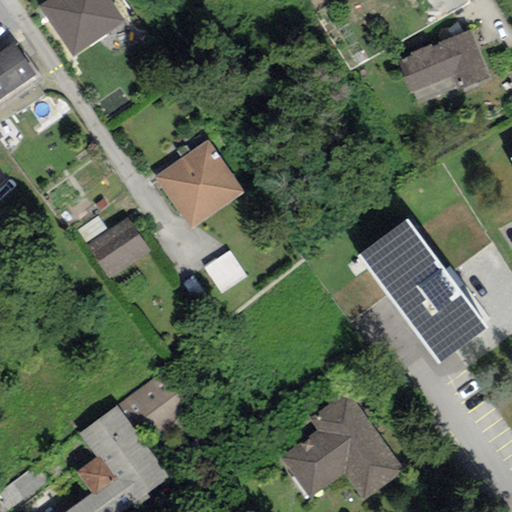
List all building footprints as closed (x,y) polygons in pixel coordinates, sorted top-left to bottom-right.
[(109,0),(47,0),(38,6),(73,57),(123,21),(109,0)] [(398,60),(410,92),(453,76),(458,90),(489,79),(471,32),(398,60)] [(0,100),(36,76),(14,43),(0,52),(0,100)] [(242,193),(208,142),(156,177),(190,228),(242,193)] [(103,199),(95,205),(100,211),(108,206),(103,199)] [(98,217),(77,231),(86,244),(107,229),(98,217)] [(127,219),(86,246),(109,279),(149,252),(127,219)] [(408,220),(357,257),(438,364),(487,327),(408,220)] [(219,297),(247,285),(236,257),(207,268),(219,297)] [(167,372),(117,407),(145,447),(195,413),(167,372)] [(345,476),(363,501),(404,472),(348,392),(309,419),(317,432),(281,457),(311,499),(345,476)] [(145,447),(117,407),(80,434),(97,457),(77,472),(93,493),(67,511),(122,511),(137,501),(140,505),(172,482),(145,447)]
